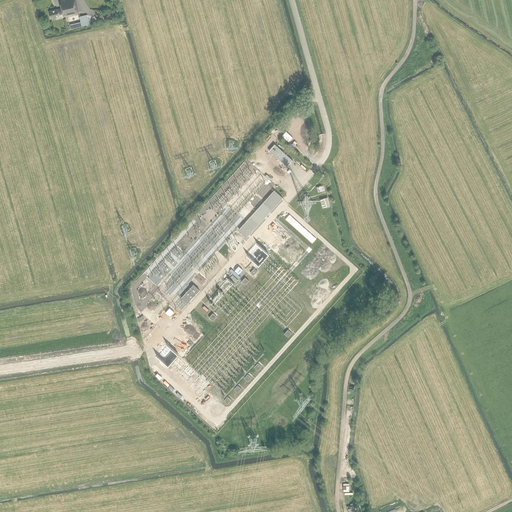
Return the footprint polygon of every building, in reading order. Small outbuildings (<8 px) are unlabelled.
[(79,13),(76,0),(63,0),(60,1),(62,9),(58,10),(58,8),(50,9),(52,17),(59,16),(59,14),(63,14),(64,16),(79,13)] [(112,12),(102,14),(103,20),(113,18),(112,12)] [(89,24),(87,15),(79,17),(82,26),(89,24)] [(293,160),(275,144),(268,151),(287,167),(293,160)] [(274,190),(239,230),(247,237),(283,198),(274,190)] [(322,207),(329,205),(327,197),(320,199),(322,207)] [(242,261),(238,266),(243,270),(247,265),(242,261)] [(187,291),(181,298),(187,304),(194,297),(200,290),(193,285),(187,291)] [(213,313),(209,317),(213,321),(217,317),(213,313)]
